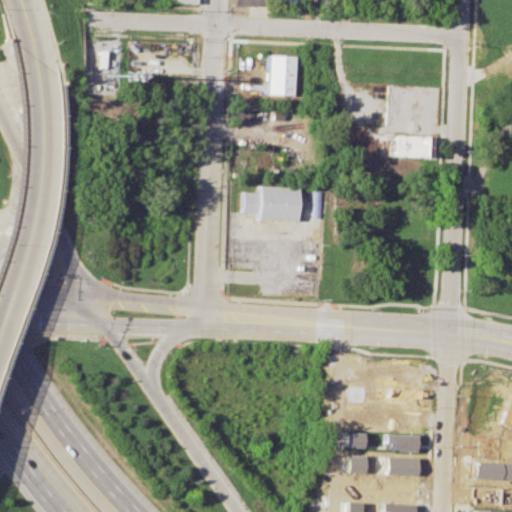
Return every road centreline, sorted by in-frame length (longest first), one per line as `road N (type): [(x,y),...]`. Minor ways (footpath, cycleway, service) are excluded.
road 1 (residential): [(458,36),(448,332)]
road 2 (residential): [(214,27),(208,308)]
road 3 (secondary): [(36,60),(42,93),(35,211),(0,323)]
road 4 (motorway): [(145,511),(28,357),(0,306)]
road 5 (residential): [(214,27),(458,36)]
road 6 (secondary): [(448,332),(208,308)]
road 7 (secondary): [(207,328),(448,332)]
road 8 (motorway): [(91,298),(0,103)]
road 9 (residential): [(448,332),(440,511)]
road 10 (motorway): [(242,511),(153,389)]
road 11 (residential): [(87,23),(214,27)]
